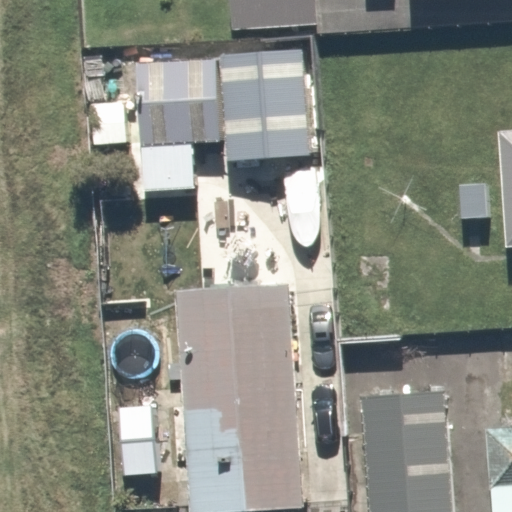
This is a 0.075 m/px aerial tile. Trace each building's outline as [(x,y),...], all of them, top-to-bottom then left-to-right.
[(237,0),(240,32),(325,26),(323,0),(237,0)] [(319,158),(311,52),(228,59),(236,165),(319,158)] [(201,146),(230,145),(225,61),(144,66),(151,194),(203,191),(201,146)] [(134,145),(131,103),(97,106),(100,147),(134,145)] [(496,220),(495,186),(466,188),(466,190),(455,190),(457,218),(468,218),(468,221),(496,220)] [(140,263),(141,199),(96,199),(95,262),(140,263)] [(299,288),(185,295),(199,511),(296,511),(316,511),(299,288)] [(363,390),(428,389),(429,355),(362,356),(363,390)] [(460,511),(452,392),(369,399),(377,511),(460,511)] [(511,511),(511,430),(498,431),(502,511),(511,511)]
